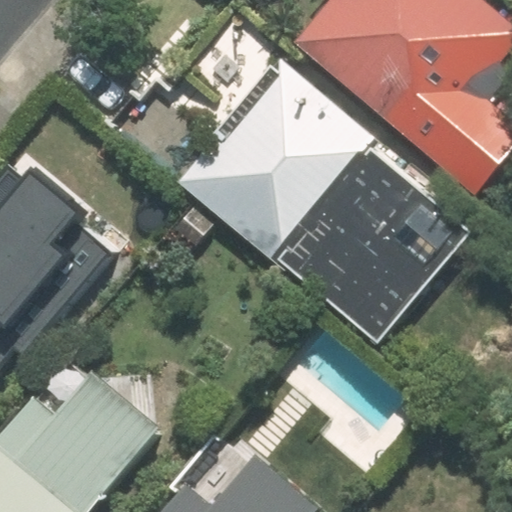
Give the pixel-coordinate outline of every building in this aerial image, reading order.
[(511,21),(486,0),(335,0),(300,43),(430,152),(511,55),(511,21)] [(184,177),(381,342),(483,222),(286,57),(184,177)] [(175,210),(108,148),(73,186),(140,248),(175,210)] [(0,377),(101,259),(67,230),(83,211),(32,168),(24,178),(12,167),(0,180),(0,377)] [(92,511),(164,427),(99,371),(60,417),(41,401),(4,444),(0,440),(0,511),(92,511)] [(321,511),(325,509),(260,455),(215,508),(189,486),(167,511),(321,511)]
